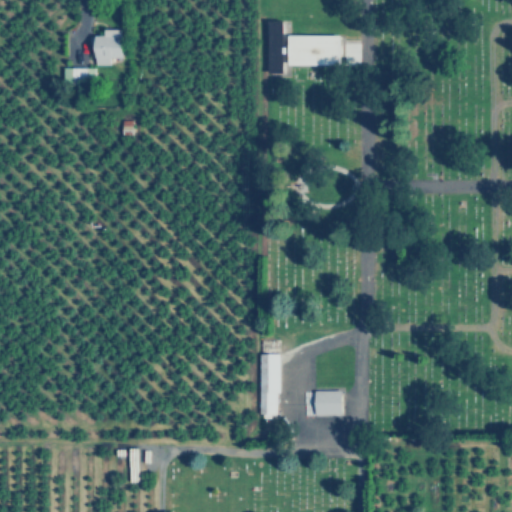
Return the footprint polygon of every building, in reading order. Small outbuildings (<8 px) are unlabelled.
[(267,70),(268,19),(257,19),(255,70),(267,70)] [(283,20),(269,20),(268,71),(282,72),(283,20)] [(119,28),(101,29),(101,36),(90,36),(91,66),(109,65),(108,58),(120,58),(119,28)] [(283,33),(283,65),(338,65),(338,34),(283,33)] [(359,42),(344,41),(343,63),(358,64),(359,42)] [(92,67),(92,84),(61,84),(61,67),(92,67)] [(259,415),(279,415),(278,353),(259,353),(259,415)] [(341,389),(315,389),(315,414),(341,414),(341,389)]
